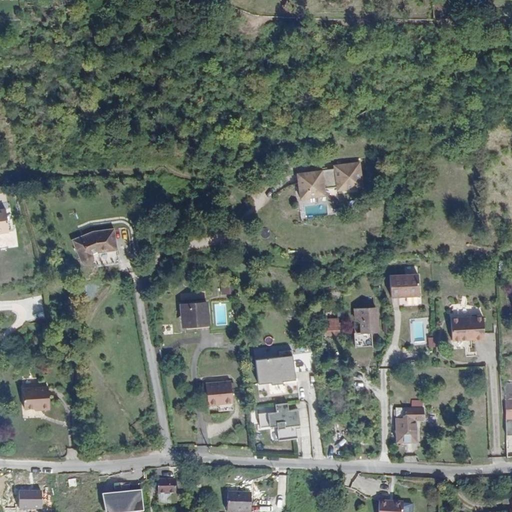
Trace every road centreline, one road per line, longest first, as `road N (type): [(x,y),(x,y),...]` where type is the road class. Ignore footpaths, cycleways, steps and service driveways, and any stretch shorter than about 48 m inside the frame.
road 1 (residential): [(170,460),(138,284),(172,255),(224,244),(295,185)]
road 2 (residential): [(170,460),(511,467)]
road 3 (residential): [(0,465),(170,460)]
road 4 (unknown): [(382,469),(393,304)]
